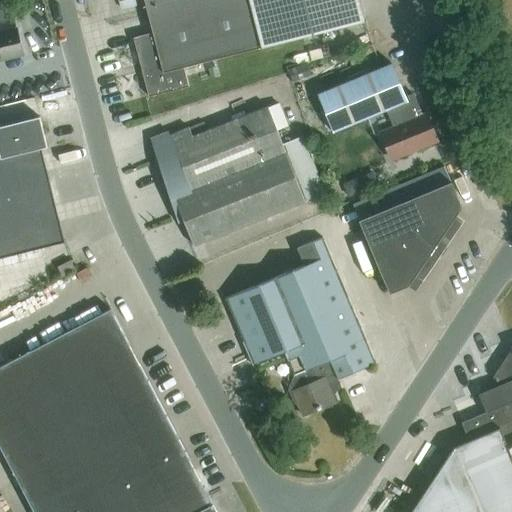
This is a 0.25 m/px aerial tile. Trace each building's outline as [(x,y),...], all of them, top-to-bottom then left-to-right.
[(358,0),(144,0),(153,33),(133,38),(148,97),(188,87),(183,67),(364,21),(358,0)] [(0,61),(23,55),(16,28),(0,32),(0,61)] [(392,160),(437,142),(425,114),(421,116),(413,95),(405,98),(392,64),(318,95),(333,132),(386,110),(393,127),(381,132),(392,160)] [(302,137),(283,145),(268,107),(192,137),(189,128),(151,143),(178,224),(184,222),(193,246),(325,194),(302,137)] [(0,195),(49,184),(41,149),(47,147),(39,117),(0,126),(0,195)] [(348,196),(368,188),(363,176),(343,184),(348,196)] [(461,208),(451,182),(359,221),(389,294),(408,286),(409,284),(407,282),(413,274),(422,281),(462,223),(452,217),(457,208),(460,210),(461,208)] [(49,184),(0,195),(0,257),(64,242),(49,184)] [(304,266),(257,286),(224,300),(252,367),(284,354),(294,376),(298,375),(303,387),(300,389),(294,397),(302,417),(336,402),(328,384),(376,363),(330,255),(323,238),(297,249),(304,266)] [(62,276),(75,270),(70,261),(57,267),(62,276)] [(0,366),(0,447),(33,511),(216,511),(110,309),(0,366)] [(494,375),(499,387),(493,389),(487,392),(479,395),(480,396),(481,396),(487,413),(461,424),(469,441),(454,447),(411,511),(511,511),(511,346),(511,347),(494,375)]
